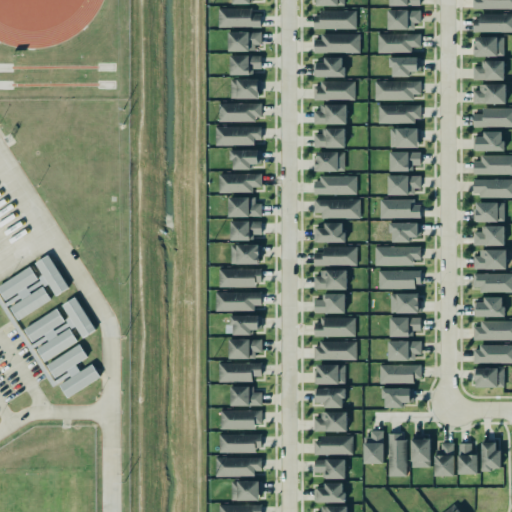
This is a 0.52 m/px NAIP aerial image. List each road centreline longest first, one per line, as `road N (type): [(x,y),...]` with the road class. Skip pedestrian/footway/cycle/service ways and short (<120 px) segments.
road 1 (residential): [(287,511),(287,0)]
road 2 (residential): [(446,0),(446,411)]
